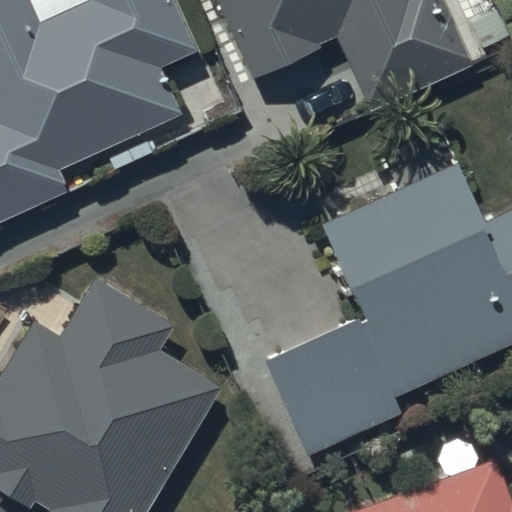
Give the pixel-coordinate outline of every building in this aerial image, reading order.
[(0,0),(0,218),(60,191),(51,171),(176,115),(155,70),(192,53),(168,0),(86,0),(37,22),(27,0),(0,0)] [(214,0),(250,78),(335,39),(367,108),(468,62),(439,0),(214,0)] [(453,164),(317,226),(359,316),(262,360),(305,453),(396,411),(390,398),(511,342),(511,207),(479,222),(453,164)] [(56,340),(31,325),(0,377),(0,490),(27,506),(31,500),(47,509),(45,511),(146,511),(220,386),(160,351),(174,326),(92,278),(56,340)] [(494,456),(346,511),(511,511),(511,503),(494,456)]
